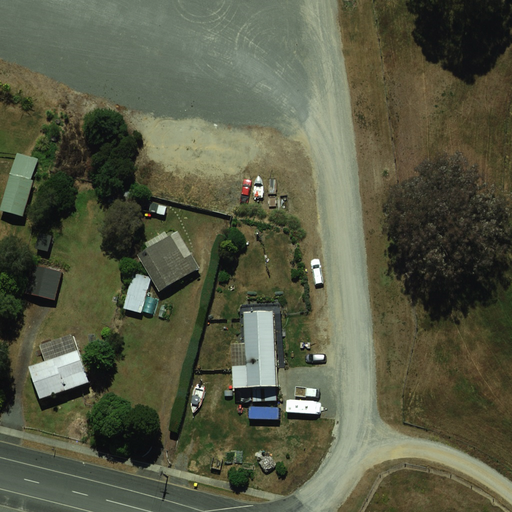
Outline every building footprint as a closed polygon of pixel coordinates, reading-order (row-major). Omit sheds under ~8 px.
[(15,155),(3,210),(27,216),(41,161),(15,155)] [(139,184),(114,175),(104,203),(130,212),(139,184)] [(136,254),(150,279),(157,292),(200,268),(178,228),(136,254)] [(55,301),(63,271),(34,262),(25,292),(55,301)] [(150,279),(131,273),(122,305),(142,311),(150,279)] [(241,340),(227,341),(233,395),(283,390),(273,303),(238,307),(241,340)] [(108,330),(59,348),(78,404),(127,387),(108,330)]
